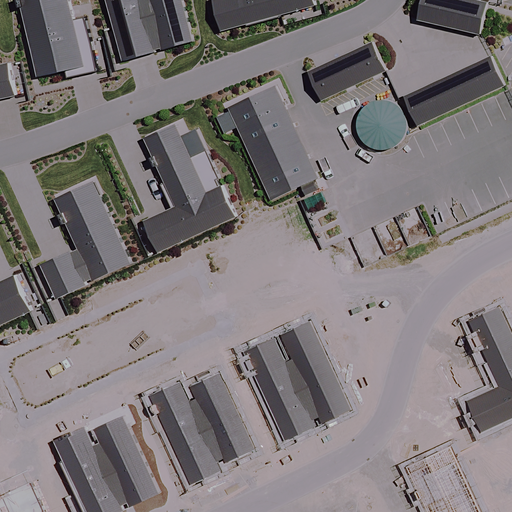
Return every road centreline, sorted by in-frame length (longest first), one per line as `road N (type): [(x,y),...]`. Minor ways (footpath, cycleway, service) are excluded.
road 1 (residential): [(0,157),(360,19),(387,0)]
road 2 (residential): [(511,241),(434,297),(372,438),(341,462),(238,511)]
